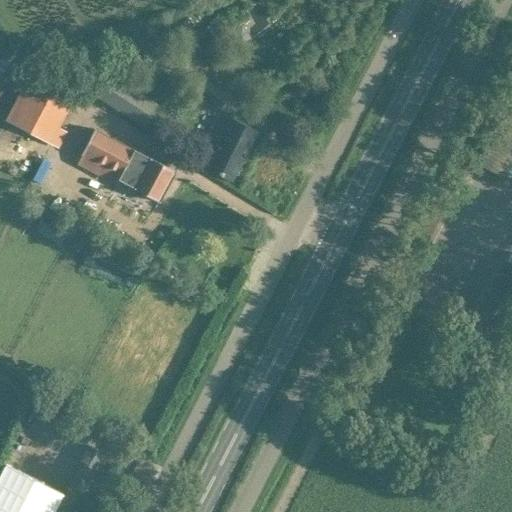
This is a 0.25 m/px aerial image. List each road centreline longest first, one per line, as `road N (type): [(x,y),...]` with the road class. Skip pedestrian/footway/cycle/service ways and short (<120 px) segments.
road 1 (unclassified): [(236,511),(500,0)]
road 2 (unclassified): [(299,216),(147,511)]
road 3 (primary): [(202,511),(342,237)]
road 4 (primary): [(342,237),(462,0)]
road 5 (unclassified): [(411,0),(299,216)]
